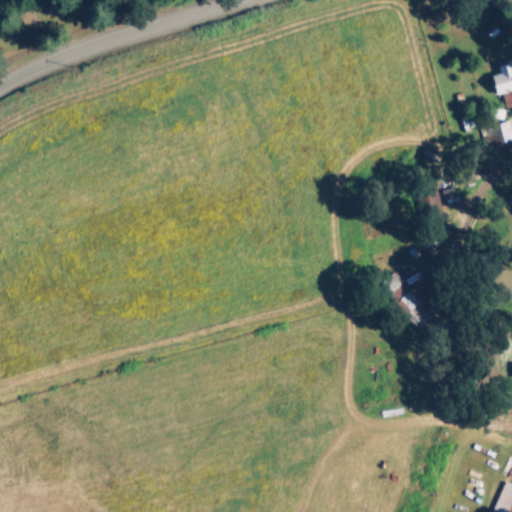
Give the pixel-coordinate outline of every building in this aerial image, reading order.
[(511,99),(511,63),(498,66),(499,74),(492,75),(496,97),(511,94),(511,99)] [(509,123),(481,125),(482,145),(511,142),(509,123)] [(441,187),(418,187),(418,218),(441,218),(441,187)] [(398,302),(417,326),(430,317),(411,292),(398,302)] [(511,511),(511,485),(501,482),(491,511),(511,511)]
